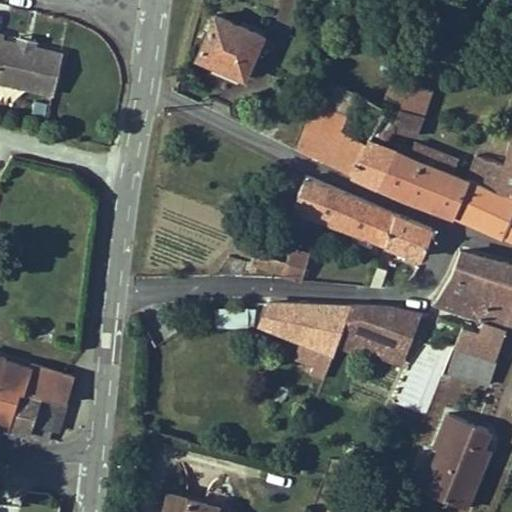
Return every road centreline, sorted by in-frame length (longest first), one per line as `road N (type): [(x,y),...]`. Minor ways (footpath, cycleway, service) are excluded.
road 1 (tertiary): [(97,463),(132,162)]
road 2 (tertiary): [(132,162),(150,11)]
road 3 (residential): [(0,131),(132,162)]
